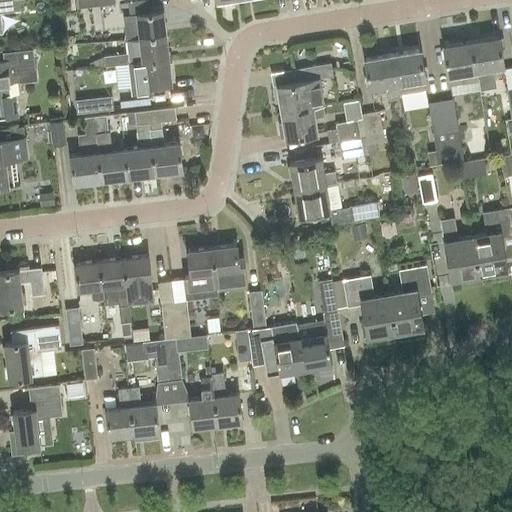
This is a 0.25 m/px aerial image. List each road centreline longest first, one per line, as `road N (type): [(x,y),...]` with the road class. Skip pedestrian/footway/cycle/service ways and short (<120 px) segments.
road 1 (residential): [(0,232),(197,207),(219,186),(238,51),(250,37),(462,0)]
road 2 (residential): [(0,487),(330,451),(355,439)]
road 3 (residential): [(355,439),(379,388),(511,335)]
